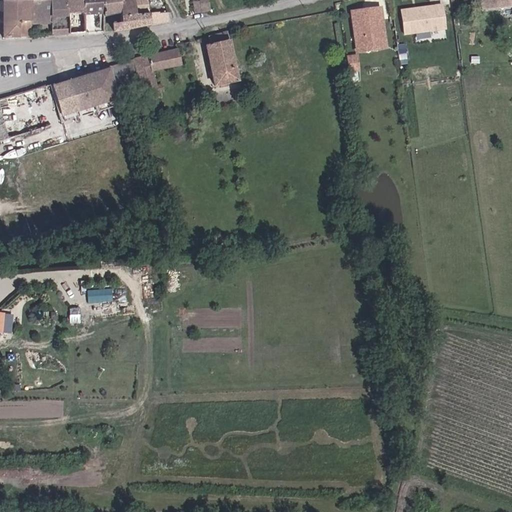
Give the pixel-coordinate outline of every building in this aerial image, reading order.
[(29,33),(29,0),(1,0),(1,8),(1,34),(29,33)] [(29,0),(29,33),(52,32),(67,32),(66,0),(29,0)] [(66,0),(67,32),(83,31),(83,11),(82,0),(66,0)] [(102,0),(82,0),(83,11),(102,11),(102,0)] [(102,0),(102,11),(102,14),(118,11),(117,0),(102,0)] [(117,0),(118,11),(118,13),(130,13),(130,0),(117,0)] [(130,0),(130,13),(146,12),(145,0),(130,0)] [(197,0),(199,11),(208,9),(207,0),(197,0)] [(384,5),(352,8),(357,52),(389,48),(384,5)] [(443,5),(402,10),(405,34),(446,28),(443,5)] [(151,23),(159,20),(156,11),(146,12),(130,13),(118,13),(119,19),(110,21),(112,29),(151,23)] [(215,79),(239,74),(228,30),(209,34),(210,40),(207,42),(215,79)] [(178,47),(135,57),(144,101),(160,99),(158,92),(163,91),(162,85),(157,86),(154,71),(182,64),(178,47)] [(349,70),(361,69),(360,53),(349,53),(349,70)] [(0,99),(0,139),(123,101),(112,64),(0,99)] [(114,300),(114,288),(89,288),(89,300),(114,300)]
